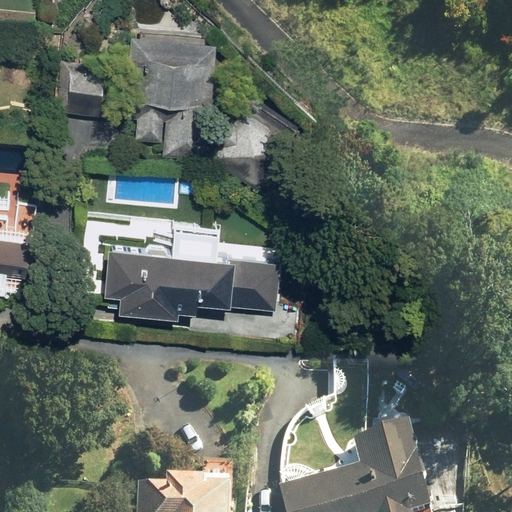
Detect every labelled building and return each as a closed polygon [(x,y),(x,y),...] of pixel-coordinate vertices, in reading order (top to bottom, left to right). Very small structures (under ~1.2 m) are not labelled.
[(209,151),(262,183),(303,116),(245,81),(230,105),(211,93),(214,32),(129,28),(127,75),(103,74),(102,85),(130,86),(129,95),(139,95),(138,135),(164,136),(163,154),(209,156),(209,151)] [(100,117),(102,85),(103,74),(104,63),(61,60),(57,114),(76,116),(100,117)] [(219,256),(221,236),(177,231),(176,241),(160,240),(159,248),(113,244),(112,252),(108,251),(105,299),(120,300),(119,316),(178,321),(179,315),(197,317),(198,307),(231,311),(231,307),(275,311),(280,284),(287,285),(288,262),(219,256)] [(0,250),(20,251),(21,234),(0,232),(0,250)] [(364,467),(283,492),(287,511),(437,511),(412,428),(358,445),(364,467)] [(235,511),(237,464),(207,463),(206,488),(200,488),(201,484),(185,483),(185,486),(172,486),(171,493),(141,492),(140,511),(235,511)]
